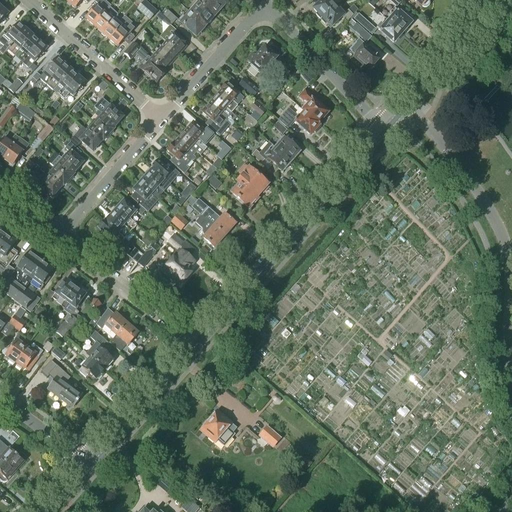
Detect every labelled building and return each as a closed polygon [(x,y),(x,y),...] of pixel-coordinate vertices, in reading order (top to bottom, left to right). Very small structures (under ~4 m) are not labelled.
[(69,0),(67,3),(75,10),(83,0),(69,0)] [(86,19),(85,20),(93,27),(104,15),(110,9),(111,7),(106,3),(105,2),(106,0),(94,0),(94,1),(98,5),(86,19)] [(205,28),(214,18),(208,12),(209,10),(205,7),(207,5),(201,0),(199,0),(193,7),(195,9),(190,14),(205,28)] [(201,0),(207,5),(205,7),(209,10),(208,12),(214,18),(226,4),(221,0),(201,0)] [(324,0),(314,10),(316,13),(318,14),(316,15),(316,16),(320,21),(335,7),(342,1),(341,0),(324,0)] [(396,8),(400,4),(396,0),(388,0),(388,1),(396,8)] [(428,4),(427,1),(428,0),(413,0),(414,0),(412,2),(414,3),(415,2),(422,8),(424,8),(426,7),(428,6),(428,4)] [(137,10),(149,21),(157,13),(144,1),(137,10)] [(335,7),(320,21),(325,26),(329,22),(333,26),(341,18),(345,22),(347,24),(358,11),(353,6),(344,15),(341,11),(340,12),(335,7)] [(104,15),(93,27),(100,33),(102,34),(112,22),(117,16),(118,15),(110,9),(104,15)] [(392,15),(387,21),(402,34),(403,33),(405,33),(408,30),(407,28),(411,24),(395,10),(391,14),(392,15)] [(163,17),(172,25),(177,20),(167,12),(163,17)] [(204,29),(205,28),(190,14),(185,20),(182,17),(178,22),(195,38),(200,33),(201,34),(205,30),(204,29)] [(354,20),(372,36),(376,31),(358,15),(354,20)] [(112,22),(102,34),(110,41),(120,30),(126,24),(128,21),(124,17),(122,21),(117,16),(112,22)] [(351,20),(345,27),(361,41),(360,42),(366,46),(372,40),(366,35),(363,32),(363,31),(351,20)] [(120,30),(110,41),(118,49),(136,28),(128,21),(126,24),(120,30)] [(381,25),(377,29),(393,44),(398,39),(399,39),(402,36),(402,34),(387,21),(382,26),(381,25)] [(3,34),(0,36),(0,44),(3,47),(0,51),(0,53),(2,56),(7,51),(8,51),(18,40),(22,36),(21,35),(25,31),(18,25),(6,37),(3,34)] [(169,27),(160,38),(165,44),(178,55),(186,47),(177,39),(180,36),(169,27)] [(8,51),(14,57),(21,50),(24,47),(32,38),(26,32),(25,31),(21,35),(22,36),(18,40),(8,51)] [(140,36),(145,40),(148,36),(143,32),(140,36)] [(142,44),(145,40),(140,36),(137,39),(142,44)] [(21,50),(14,57),(17,60),(20,62),(21,64),(22,63),(32,52),(31,51),(34,47),(36,48),(39,44),(32,38),(24,47),(21,50)] [(354,49),(350,53),(354,57),(369,71),(370,70),(372,71),(375,67),(375,65),(377,62),(375,60),(375,59),(377,57),(366,46),(360,42),(360,41),(357,45),(354,49)] [(22,63),(21,64),(24,66),(29,70),(35,63),(46,50),(39,44),(36,48),(34,47),(31,51),(32,52),(22,63)] [(158,46),(155,49),(171,64),(178,55),(165,44),(161,49),(158,46)] [(134,45),(124,56),(130,61),(136,55),(140,50),(134,45)] [(155,56),(151,60),(164,72),(171,64),(155,49),(152,53),(155,56)] [(268,67),(275,58),(265,49),(257,58),(253,55),(247,62),(265,78),(272,70),(268,67)] [(140,50),(136,55),(144,63),(139,68),(143,72),(143,73),(146,76),(149,79),(150,78),(151,78),(154,81),(157,84),(166,74),(164,72),(151,60),(149,58),(140,50)] [(37,74),(33,79),(37,82),(39,79),(45,85),(46,85),(56,74),(56,75),(60,71),(59,70),(63,65),(57,59),(45,72),(44,74),(40,78),(37,74)] [(56,74),(46,85),(49,88),(53,92),(59,85),(71,72),(69,70),(64,66),(63,65),(59,70),(60,71),(56,75),(56,74)] [(59,85),(53,92),(57,95),(60,98),(70,87),(69,87),(73,83),(74,84),(78,79),(78,78),(71,72),(59,85)] [(307,74),(303,78),(308,84),(313,80),(307,74)] [(70,87),(60,98),(63,101),(69,94),(73,97),(74,98),(85,85),(78,79),(74,84),(73,83),(69,87),(70,87)] [(103,93),(108,87),(100,79),(95,85),(103,93)] [(244,79),(238,86),(253,99),(259,92),(252,85),(250,87),(248,85),(249,83),(244,79)] [(13,95),(22,85),(17,80),(8,90),(13,95)] [(226,85),(220,91),(221,92),(226,97),(225,98),(232,104),(233,102),(237,106),(244,99),(239,95),(238,96),(226,85)] [(216,96),(213,99),(214,100),(226,110),(231,114),(237,106),(233,102),(232,104),(225,98),(226,97),(221,92),(218,96),(216,96)] [(308,106),(303,112),(304,114),(319,127),(320,126),(318,125),(327,115),(318,106),(319,105),(309,96),(305,92),(299,98),(303,102),(308,106)] [(211,104),(207,108),(212,112),(213,111),(214,112),(215,111),(222,117),(221,119),(223,120),(226,123),(227,124),(231,128),(234,124),(232,122),(229,120),(233,116),(231,114),(226,110),(214,100),(213,99),(211,103),(211,104)] [(101,100),(94,108),(98,112),(115,127),(123,119),(107,105),(101,100)] [(128,105),(122,101),(119,105),(124,109),(128,105)] [(51,107),(55,111),(60,106),(56,102),(51,107)] [(254,112),(250,118),(256,123),(266,112),(255,103),(250,109),(254,112)] [(21,104),(15,112),(16,112),(30,122),(35,116),(33,115),(26,109),(21,104)] [(29,105),(26,109),(33,115),(36,111),(29,105)] [(0,128),(2,130),(15,111),(9,107),(0,118),(0,128)] [(77,115),(80,111),(75,107),(72,110),(77,115)] [(203,113),(202,114),(209,120),(205,125),(220,138),(224,133),(222,131),(224,128),(227,124),(226,123),(223,120),(221,119),(222,117),(215,111),(214,112),(213,111),(212,112),(207,108),(207,109),(205,109),(203,111),(203,113)] [(36,111),(33,115),(35,116),(40,120),(44,116),(37,110),(36,111)] [(98,112),(95,116),(99,120),(95,124),(109,137),(110,137),(113,133),(113,132),(114,131),(113,130),(115,127),(98,112)] [(319,127),(304,114),(299,119),(298,118),(295,121),(286,113),(278,122),(287,130),(294,122),(310,137),(314,133),(315,134),(321,128),(319,127)] [(248,116),(242,123),(251,131),(257,124),(256,123),(250,118),(248,116)] [(55,117),(49,124),(53,127),(59,121),(55,117)] [(287,131),(278,123),(273,128),(282,136),(287,131)] [(88,132),(87,133),(100,144),(103,142),(104,143),(104,142),(106,142),(110,137),(109,137),(95,124),(88,132)] [(193,124),(187,131),(193,137),(192,138),(199,144),(199,143),(200,143),(204,147),(214,136),(209,132),(207,130),(203,134),(193,124)] [(35,152),(38,148),(53,131),(47,126),(29,147),(35,152)] [(82,128),(70,142),(77,148),(81,144),(92,154),(100,144),(87,133),(88,132),(82,128)] [(182,134),(179,138),(180,139),(192,149),(196,153),(200,157),(203,153),(207,149),(204,147),(200,143),(199,143),(199,144),(192,138),(193,137),(187,131),(184,134),(182,134)] [(0,143),(0,157),(3,160),(18,139),(14,136),(9,144),(3,139),(0,143)] [(176,143),(173,146),(179,151),(181,149),(187,155),(186,156),(188,157),(189,159),(192,161),(193,162),(196,159),(193,157),(196,153),(192,149),(180,139),(179,138),(176,141),(176,143)] [(18,139),(3,160),(7,163),(6,165),(11,169),(18,160),(24,165),(28,161),(24,158),(22,160),(19,158),(28,146),(18,139)] [(275,151),(290,164),(299,154),(283,139),(279,144),(280,145),(275,151)] [(66,142),(63,146),(66,149),(65,150),(69,154),(63,161),(76,172),(83,164),(77,158),(81,154),(70,144),(69,145),(66,142)] [(172,145),(166,152),(174,158),(170,162),(184,175),(189,169),(187,167),(192,161),(189,159),(188,157),(186,156),(187,155),(181,149),(179,151),(173,146),(172,145)] [(281,173),(290,164),(275,151),(269,145),(260,155),(265,160),(264,161),(269,166),(271,164),(281,173)] [(35,152),(40,156),(43,153),(38,148),(35,152)] [(251,157),(260,165),(264,161),(265,160),(260,155),(256,151),(251,157)] [(216,157),(218,159),(221,162),(225,157),(220,153),(216,157)] [(58,158),(51,166),(55,169),(69,182),(70,183),(74,178),(74,177),(75,175),(74,175),(76,172),(63,161),(58,158)] [(211,167),(216,171),(223,163),(221,162),(218,159),(211,167)] [(23,178),(34,166),(29,162),(19,174),(23,178)] [(157,162),(150,170),(152,171),(164,182),(169,186),(176,179),(179,175),(170,168),(167,171),(166,170),(157,162)] [(44,167),(40,172),(47,178),(60,190),(63,186),(64,187),(65,186),(67,186),(70,183),(69,182),(55,169),(51,173),(44,167)] [(211,178),(216,171),(211,167),(206,173),(211,178)] [(236,184),(239,187),(255,200),(261,193),(263,194),(267,189),(266,188),(267,186),(244,167),(238,175),(242,178),(236,184)] [(148,175),(145,177),(160,190),(163,193),(169,186),(164,182),(152,171),(150,170),(147,173),(148,175)] [(34,185),(38,181),(33,177),(29,181),(34,185)] [(141,180),(138,184),(139,184),(152,196),(157,200),(163,193),(160,190),(145,177),(143,180),(141,180)] [(197,177),(193,182),(198,187),(202,182),(197,177)] [(207,184),(216,191),(221,185),(213,177),(207,184)] [(47,178),(39,187),(53,199),(60,190),(47,178)] [(134,193),(130,198),(136,204),(137,205),(138,205),(145,212),(146,212),(147,214),(152,209),(154,207),(152,205),(157,200),(152,196),(139,184),(138,184),(135,187),(135,189),(133,192),(134,193)] [(190,184),(181,195),(186,200),(196,189),(190,184)] [(239,187),(232,196),(248,210),(256,201),(255,200),(239,187)] [(180,207),(186,201),(182,198),(176,204),(180,207)] [(192,198),(187,204),(191,208),(201,217),(208,208),(198,200),(197,201),(192,198)] [(118,206),(116,209),(129,221),(130,220),(133,217),(135,218),(138,215),(141,217),(145,212),(138,205),(133,210),(123,202),(120,206),(118,206)] [(184,211),(190,216),(194,212),(188,206),(184,211)] [(181,211),(177,207),(172,212),(176,216),(181,211)] [(208,208),(201,217),(207,222),(212,226),(211,226),(225,238),(235,226),(225,217),(222,220),(208,208)] [(113,214),(111,216),(125,229),(130,233),(136,226),(130,220),(129,221),(116,209),(113,212),(113,214)] [(180,232),(188,224),(178,215),(170,223),(180,232)] [(106,220),(104,222),(117,234),(117,235),(124,240),(130,233),(125,229),(111,216),(108,220),(107,220),(106,220)] [(214,250),(215,248),(225,238),(211,226),(212,226),(207,222),(201,217),(195,224),(202,230),(202,233),(203,236),(205,238),(204,240),(214,250)] [(104,222),(97,230),(112,244),(116,240),(114,238),(117,235),(117,234),(104,222)] [(147,235),(141,242),(147,248),(153,241),(147,235)] [(172,260),(166,267),(174,274),(171,278),(180,286),(190,274),(186,271),(193,263),(188,259),(194,251),(184,243),(183,244),(174,236),(168,243),(178,251),(180,253),(174,260),(173,259),(172,260)] [(0,278),(8,267),(10,266),(17,256),(10,251),(12,248),(15,244),(5,237),(0,243),(0,278)] [(139,260),(137,264),(144,269),(147,266),(160,248),(153,242),(148,249),(149,249),(146,253),(143,256),(139,260)] [(132,261),(139,253),(129,245),(126,248),(129,251),(125,256),(132,261)] [(139,253),(132,261),(136,265),(137,264),(139,260),(143,256),(139,253)] [(8,267),(0,278),(0,291),(26,311),(35,299),(24,291),(30,283),(32,280),(43,265),(28,254),(23,261),(15,272),(8,267)] [(32,280),(30,283),(33,285),(32,286),(40,292),(43,288),(42,287),(53,272),(43,265),(32,280)] [(58,299),(64,303),(75,289),(64,282),(52,300),(56,303),(58,299)] [(64,303),(61,308),(64,311),(66,309),(73,314),(80,305),(79,304),(85,295),(75,288),(75,289),(64,303)] [(35,299),(26,311),(30,314),(40,301),(35,298),(35,299)] [(97,311),(101,306),(94,301),(90,306),(97,311)] [(33,316),(38,320),(44,312),(39,308),(33,316)] [(15,317),(9,325),(14,328),(20,320),(25,313),(20,309),(14,316),(15,317)] [(115,315),(104,327),(116,337),(127,325),(115,315)] [(55,334),(62,339),(77,322),(71,316),(55,334)] [(95,317),(89,325),(94,330),(96,327),(100,320),(95,317)] [(20,320),(14,328),(14,329),(18,332),(25,323),(20,320)] [(116,337),(109,345),(119,354),(125,347),(126,348),(138,335),(127,325),(116,337)] [(82,352),(85,354),(89,358),(103,371),(109,365),(108,364),(111,360),(100,350),(106,343),(95,333),(90,339),(95,344),(86,355),(82,352)] [(3,353),(2,355),(5,358),(5,357),(9,360),(8,362),(14,366),(15,364),(14,363),(25,349),(20,346),(25,339),(19,335),(14,341),(15,343),(10,351),(6,348),(3,353)] [(53,347),(47,343),(42,350),(48,354),(53,347)] [(25,349),(14,363),(15,364),(17,365),(15,367),(21,371),(22,369),(24,371),(26,372),(28,373),(41,354),(42,353),(36,348),(35,349),(32,354),(25,349)] [(56,348),(51,353),(60,362),(65,356),(56,348)] [(86,363),(78,372),(92,384),(103,371),(89,358),(85,354),(82,352),(79,356),(86,363)] [(385,352),(383,355),(389,360),(392,357),(385,352)] [(49,364),(41,374),(47,379),(48,378),(54,383),(48,391),(72,409),(81,397),(66,385),(70,380),(56,367),(55,369),(49,364)] [(281,399),(280,399),(277,396),(276,396),(275,396),(272,397),(272,401),(276,404),(277,405),(278,405),(280,404),(281,403),(281,401),(281,399)] [(323,409),(329,402),(324,398),(318,404),(323,409)] [(216,445),(217,443),(224,448),(235,436),(233,434),(237,429),(217,412),(201,431),(216,445)] [(281,440),(267,427),(258,438),(272,450),(281,440)] [(0,459),(1,460),(2,461),(14,471),(17,468),(19,468),(22,466),(24,463),(25,462),(25,461),(25,460),(25,459),(25,458),(24,457),(24,456),(23,456),(23,455),(22,455),(21,455),(20,454),(19,454),(19,455),(18,455),(17,455),(16,456),(0,442),(0,459)] [(0,482),(1,483),(2,483),(3,484),(4,484),(5,483),(6,483),(7,482),(11,477),(10,475),(14,471),(2,461),(1,460),(0,459),(0,482)] [(307,470),(312,464),(308,461),(303,467),(307,470)] [(196,511),(198,511),(187,501),(182,507),(188,511),(196,511)]
